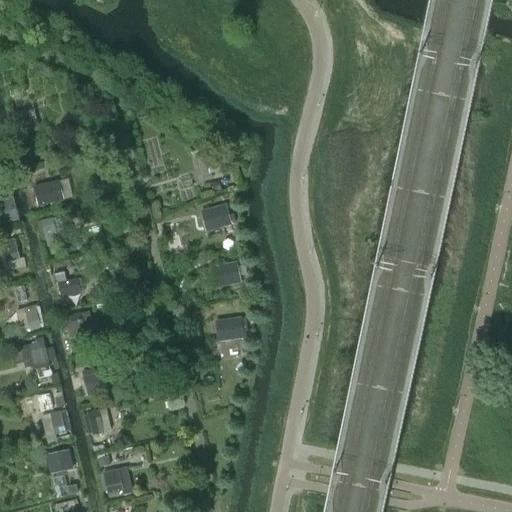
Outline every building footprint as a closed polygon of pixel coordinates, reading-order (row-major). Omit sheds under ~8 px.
[(32,130),(27,110),(10,114),(15,134),(32,130)] [(210,157),(210,170),(230,171),(231,158),(210,157)] [(63,202),(59,181),(33,187),(37,208),(63,202)] [(19,220),(13,195),(0,198),(0,214),(2,224),(19,220)] [(226,203),(207,208),(212,229),(232,223),(226,203)] [(60,245),(53,217),(40,221),(47,249),(60,245)] [(19,259),(15,239),(0,242),(0,247),(4,263),(19,259)] [(237,260),(217,265),(221,285),(241,281),(237,260)] [(72,305),(66,280),(55,283),(61,307),(72,305)] [(40,328),(35,307),(24,309),(29,330),(40,328)] [(93,336),(87,311),(63,317),(69,342),(93,336)] [(240,316),(221,319),(224,340),(244,337),(240,316)] [(48,363),(43,342),(27,346),(33,367),(48,363)] [(107,393),(103,374),(83,379),(87,397),(107,393)] [(110,429),(105,408),(87,413),(92,433),(110,429)] [(69,430),(65,412),(60,413),(59,411),(49,414),(54,433),(69,430)] [(75,468),(69,447),(48,452),(54,473),(75,468)] [(130,489),(125,468),(102,474),(106,495),(130,489)] [(65,475),(55,475),(55,492),(65,492),(65,475)]
